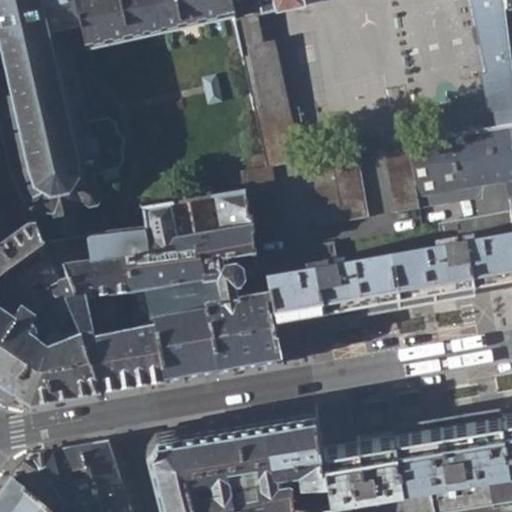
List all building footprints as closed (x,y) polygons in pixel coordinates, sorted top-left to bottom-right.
[(69,53),(56,0),(0,0),(0,134),(0,135),(10,180),(14,210),(22,202),(25,203),(21,208),(18,209),(18,211),(21,211),(21,220),(24,218),(31,223),(36,220),(37,222),(39,221),(38,218),(42,214),(42,217),(51,218),(51,215),(54,223),(52,224),(53,226),(55,226),(57,234),(62,233),(61,235),(64,236),(65,233),(73,233),(75,226),(78,227),(78,224),(76,223),(75,210),(81,206),(86,207),(86,209),(95,207),(96,209),(100,200),(102,201),(100,189),(93,189),(95,177),(100,176),(103,186),(119,182),(117,171),(123,161),(121,151),(124,146),(122,138),(117,134),(114,124),(106,118),(85,123),(69,53)] [(56,0),(69,53),(233,18),(228,0),(56,0)] [(228,0),(233,18),(233,22),(300,7),(299,0),(463,0),(464,1),(466,0),(470,0),(485,74),(479,75),(486,113),(492,112),(495,128),(511,125),(511,64),(507,27),(505,12),(503,0),(228,0)] [(511,0),(503,0),(505,12),(511,11),(511,0)] [(269,167),(293,163),(267,43),(239,50),(265,168),(269,167)] [(511,125),(495,128),(406,143),(415,196),(475,187),(477,199),(511,192),(511,125)] [(0,277),(43,247),(41,242),(34,226),(26,226),(0,244),(0,135),(0,134),(0,277)] [(406,143),(382,147),(393,214),(417,209),(415,196),(406,143)] [(354,152),(329,157),(332,173),(335,189),(338,205),(341,223),(366,219),(354,152)] [(302,162),(305,178),(332,173),(329,157),(302,162)] [(244,192),(250,239),(281,234),(269,167),(265,168),(240,172),(244,192)] [(305,178),(308,194),(335,189),(332,173),(305,178)] [(417,209),(472,200),(477,199),(475,187),(415,196),(417,209)] [(308,194),(311,210),(338,205),(335,189),(308,194)] [(126,258),(133,291),(202,281),(203,285),(218,284),(222,302),(206,305),(207,310),(156,318),(157,319),(157,326),(167,382),(278,362),(271,325),(265,295),(264,295),(263,294),(239,297),(237,291),(242,289),(248,283),(245,269),(236,263),(229,263),(229,260),(238,259),(251,258),(252,257),(250,239),(244,192),(215,197),(221,230),(174,238),(169,205),(140,209),(143,227),(149,256),(126,258)] [(510,213),(509,204),(511,203),(511,192),(477,199),(480,219),(510,213)] [(169,205),(174,238),(221,230),(215,197),(169,205)] [(476,220),(480,219),(477,199),(472,200),(476,220)] [(314,228),(341,223),(338,205),(311,210),(314,228)] [(396,303),(511,283),(511,227),(510,213),(480,219),(476,220),(439,226),(442,247),(388,256),(396,303)] [(41,242),(43,247),(55,273),(64,269),(63,265),(126,258),(149,256),(143,227),(86,235),(85,237),(41,242)] [(268,294),(265,295),(271,325),(396,303),(388,256),(334,265),(330,246),(261,257),(268,294)] [(29,407),(101,394),(60,283),(39,291),(39,297),(56,330),(49,337),(49,348),(42,349),(37,354),(31,350),(38,339),(35,336),(37,331),(35,326),(19,315),(17,318),(1,308),(7,298),(55,273),(43,247),(0,277),(0,388),(10,395),(11,393),(29,407)] [(101,394),(167,382),(157,326),(134,330),(103,336),(101,322),(91,323),(84,296),(131,292),(133,291),(126,258),(63,265),(64,269),(69,280),(60,283),(101,394)] [(251,258),(238,259),(229,260),(229,263),(236,263),(245,269),(248,283),(242,289),(237,291),(239,297),(263,294),(251,258)] [(157,319),(156,318),(207,310),(206,305),(222,302),(218,284),(203,285),(202,281),(133,291),(131,292),(136,320),(137,321),(157,319)] [(157,326),(157,319),(137,321),(134,330),(157,326)] [(164,511),(307,511),(307,507),(294,509),(291,495),(288,470),(299,468),(299,470),(322,466),(318,443),(311,405),(156,432),(151,439),(147,446),(164,511)] [(511,409),(500,412),(507,457),(511,456),(511,409)] [(500,412),(393,431),(401,476),(507,457),(500,412)] [(291,495),(388,478),(390,493),(404,491),(401,476),(393,431),(318,443),(322,466),(299,470),(299,468),(288,470),(291,495)] [(27,455),(9,481),(46,511),(66,511),(66,509),(73,508),(73,511),(128,511),(106,441),(27,455)] [(507,457),(401,476),(404,491),(486,476),(511,471),(507,457)] [(511,471),(486,476),(491,501),(492,506),(511,502),(511,471)] [(348,511),(431,511),(491,501),(486,476),(404,491),(390,493),(347,501),(348,511)] [(46,511),(9,481),(0,494),(0,511),(46,511)] [(317,511),(348,511),(347,501),(346,496),(318,504),(317,506),(317,511)]
